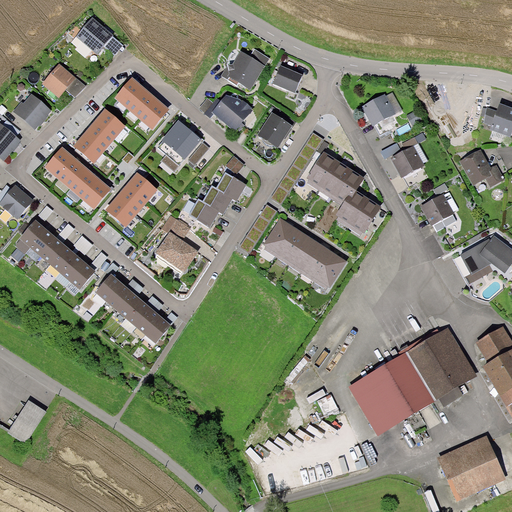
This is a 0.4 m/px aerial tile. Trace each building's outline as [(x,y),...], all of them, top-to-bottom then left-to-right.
[(114,35),(93,17),(76,36),(97,54),(104,46),(113,35),(114,35)] [(124,45),(113,35),(104,46),(115,56),(124,45)] [(269,58),(254,49),(250,56),(241,51),(233,64),(228,64),(221,76),(237,86),(239,83),(250,90),(265,66),(265,65),(269,58)] [(76,78),(59,63),(42,83),(59,98),(66,90),(76,78)] [(302,74),(280,65),(273,83),(295,92),(302,74)] [(144,87),(132,77),(115,98),(127,108),(144,87)] [(86,86),(76,78),(66,90),(75,97),(86,86)] [(157,98),(144,87),(127,108),(139,119),(157,98)] [(51,110),(32,93),(23,103),(21,101),(13,111),(35,130),(39,125),(40,126),(47,118),(46,116),(51,110)] [(385,93),(362,106),(373,126),(374,125),(393,115),(396,113),(385,93)] [(253,110),(251,108),(252,108),(243,100),(242,101),(240,99),(226,94),(221,101),(212,112),(214,114),(235,131),(253,110)] [(170,109),(157,98),(139,119),(152,130),(170,109)] [(213,102),(208,98),(199,108),(210,118),(214,114),(212,112),(221,101),(217,98),(213,102)] [(511,131),(511,107),(499,102),(496,110),(491,125),(490,129),(510,136),(511,131)] [(491,125),(496,110),(487,107),(487,108),(485,117),(484,123),(491,125)] [(105,108),(94,121),(115,139),(126,126),(105,108)] [(417,110),(406,115),(412,126),(422,120),(417,110)] [(272,111),(258,133),(278,147),(291,127),(293,125),(277,115),(272,111)] [(279,111),(277,115),(293,125),(291,127),(292,128),(296,122),(279,111)] [(374,125),(380,135),(397,126),(399,125),(393,115),(374,125)] [(7,119),(3,124),(16,136),(21,131),(7,119)] [(201,139),(179,120),(162,140),(163,141),(157,147),(166,155),(161,161),(174,172),(180,166),(179,165),(201,139)] [(94,121),(84,133),(105,151),(115,139),(94,121)] [(0,122),(0,157),(4,160),(13,150),(14,151),(20,144),(19,143),(21,140),(16,136),(3,124),(0,122)] [(423,132),(415,136),(418,142),(426,138),(423,132)] [(84,133),(73,146),(94,164),(105,151),(84,133)] [(323,140),(313,133),(271,197),(281,204),(323,140)] [(402,143),(405,149),(414,145),(418,142),(415,136),(402,143)] [(324,141),(317,151),(322,154),(323,151),(325,152),(329,144),(324,141)] [(210,148),(203,142),(188,160),(190,162),(188,164),(193,168),(210,148)] [(428,161),(418,142),(414,145),(424,163),(428,161)] [(397,143),(381,152),(385,160),(390,157),(401,151),(397,143)] [(424,163),(414,145),(405,149),(401,151),(390,157),(401,178),(403,177),(423,166),(425,166),(424,163)] [(75,157),(62,147),(45,167),(57,178),(75,157)] [(481,149),(459,161),(473,185),(486,179),(490,187),(505,179),(497,165),(491,168),(481,149)] [(319,191),(338,160),(325,152),(323,151),(322,154),(306,178),(309,180),(307,183),(319,191)] [(245,164),(234,155),(226,165),(236,174),(245,164)] [(57,178),(70,189),(88,168),(75,157),(57,178)] [(350,168),(338,160),(319,191),(331,199),(350,168)] [(423,166),(403,177),(409,187),(428,177),(423,166)] [(70,189),(82,199),(100,179),(88,168),(70,189)] [(352,198),(356,190),(365,177),(350,168),(331,199),(342,205),(348,195),(352,198)] [(137,172),(126,186),(146,203),(158,190),(137,172)] [(247,184),(226,172),(216,187),(216,188),(233,198),(237,201),(247,184)] [(111,189),(100,179),(82,199),(94,209),(111,189)] [(445,183),(433,190),(437,196),(448,189),(445,183)] [(34,200),(15,185),(12,189),(0,202),(0,204),(18,219),(34,200)] [(0,204),(0,202),(12,189),(7,185),(0,193),(0,204)] [(216,188),(216,187),(212,185),(203,201),(202,201),(219,212),(223,214),(233,198),(216,188)] [(115,198),(136,215),(146,203),(126,186),(115,198)] [(349,228),(368,198),(356,190),(352,198),(348,195),(342,205),(336,215),(339,217),(337,221),(349,228)] [(449,192),(444,195),(453,212),(458,209),(449,192)] [(443,194),(420,206),(431,226),(433,225),(453,215),(454,214),(453,212),(444,195),(443,194)] [(126,227),(136,215),(115,198),(105,210),(126,227)] [(203,201),(198,198),(195,204),(189,213),(188,215),(210,227),(219,212),(202,201),(203,201)] [(381,206),(368,198),(349,228),(360,236),(362,232),(364,233),(381,206)] [(189,213),(195,204),(189,200),(183,210),(189,213)] [(47,205),(39,215),(45,220),(53,211),(47,205)] [(267,205),(239,246),(249,253),(277,211),(267,205)] [(171,215),(161,229),(168,233),(170,231),(168,230),(176,219),(171,215)] [(453,215),(433,225),(437,232),(456,221),(453,215)] [(264,249),(275,256),(294,227),(281,218),(263,244),(266,246),(264,249)] [(27,246),(30,248),(46,229),(35,219),(19,239),(20,240),(27,246)] [(179,220),(176,219),(168,230),(170,231),(182,240),(190,229),(187,226),(187,225),(179,219),(179,220)] [(75,229),(68,223),(56,237),(62,242),(75,229)] [(307,235),(294,227),(275,256),(288,264),(307,235)] [(56,237),(46,229),(30,248),(40,257),(56,237)] [(182,240),(170,231),(168,233),(154,252),(184,273),(199,252),(182,240)] [(72,251),(76,254),(79,250),(85,254),(93,245),(82,235),(74,245),(76,247),(72,251)] [(307,235),(288,264),(300,273),(320,243),(307,235)] [(485,241),(460,255),(471,275),(492,263),(505,273),(511,264),(511,249),(494,235),(490,240),(489,238),(485,241)] [(62,242),(56,237),(40,257),(50,265),(66,246),(62,242)] [(27,246),(20,240),(15,245),(25,254),(30,248),(27,246)] [(333,252),(320,243),(300,273),(314,281),(333,252)] [(72,251),(66,246),(50,265),(60,273),(76,254),(72,251)] [(90,266),(96,271),(107,257),(101,252),(90,266)] [(348,261),(333,252),(314,281),(326,289),(328,287),(330,288),(348,261)] [(86,262),(76,254),(60,273),(70,281),(86,262)] [(90,266),(86,262),(70,281),(80,290),(96,271),(90,266)] [(111,274),(113,275),(119,268),(113,262),(106,270),(110,275),(111,274)] [(95,292),(105,301),(121,282),(113,275),(111,274),(110,275),(95,292)] [(132,279),(127,287),(132,291),(137,296),(143,288),(132,279)] [(127,287),(121,282),(105,301),(116,310),(132,291),(127,287)] [(137,296),(132,291),(116,310),(126,318),(142,299),(137,296)] [(164,305),(152,295),(146,303),(152,308),(157,313),(164,305)] [(146,303),(142,299),(126,318),(136,327),(152,308),(146,303)] [(157,313),(152,308),(136,327),(145,335),(161,316),(157,313)] [(165,320),(171,325),(178,317),(171,312),(165,320)] [(165,320),(161,316),(145,335),(155,344),(171,325),(165,320)] [(511,340),(503,326),(476,342),(488,363),(483,366),(506,406),(511,416),(511,340)] [(349,386),(378,435),(436,401),(440,398),(445,407),(464,395),(459,386),(477,376),(449,328),(441,332),(407,352),(401,356),(349,386)] [(399,353),(401,356),(407,352),(441,332),(438,329),(399,353)] [(47,411),(29,400),(8,433),(26,444),(47,411)] [(487,435),(438,457),(457,502),(496,484),(507,479),(487,435)] [(507,479),(496,484),(499,492),(510,486),(507,479)]
